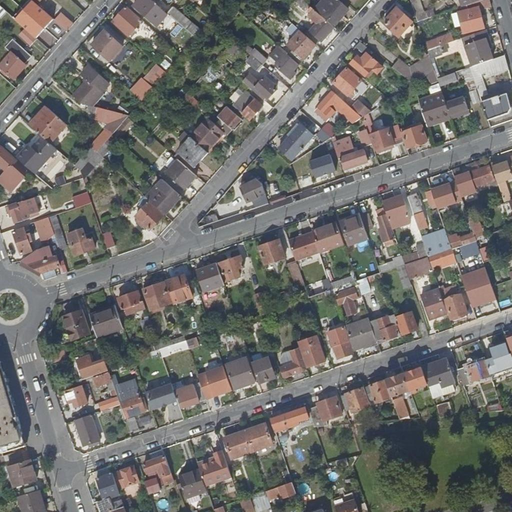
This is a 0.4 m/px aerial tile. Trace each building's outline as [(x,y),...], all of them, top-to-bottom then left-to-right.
[(4,0),(0,5),(0,7),(13,18),(25,29),(33,19),(17,5),(21,0),(4,0)] [(158,7),(149,0),(139,0),(133,7),(146,19),(158,7)] [(305,12),(307,10),(310,6),(303,0),(296,0),(294,3),(305,12)] [(327,0),(317,12),(334,27),(348,11),(336,0),(327,0)] [(409,0),(417,22),(426,19),(419,0),(409,0)] [(489,0),(480,0),(459,8),(456,8),(465,35),(486,28),(480,11),(491,7),(489,0)] [(310,6),(307,10),(309,12),(306,15),(316,23),(309,31),(320,40),(321,42),(334,27),(317,12),(310,6)] [(172,7),(166,14),(185,31),(190,36),(196,41),(202,34),(172,7)] [(140,22),(125,8),(112,23),(127,37),(140,22)] [(396,8),(383,23),(399,37),(412,21),(396,8)] [(62,15),(55,22),(67,32),(72,27),(72,26),(73,25),(62,15)] [(320,40),(309,31),(303,25),(299,30),(316,45),(320,40)] [(299,30),(298,29),(284,43),(302,59),(316,45),(299,30)] [(190,36),(185,31),(175,43),(180,48),(190,36)] [(472,67),(493,60),(486,40),(488,39),(485,31),(462,38),(465,46),(472,67)] [(104,32),(92,45),(110,61),(122,48),(104,32)] [(437,39),(443,54),(448,52),(445,44),(452,42),(450,34),(437,39)] [(31,57),(9,38),(5,43),(7,46),(5,49),(11,54),(0,65),(0,68),(13,80),(22,70),(21,68),(31,57)] [(429,55),(430,58),(432,58),(443,54),(437,39),(424,43),(429,55)] [(367,53),(370,50),(360,42),(355,47),(365,56),(361,60),(357,56),(351,63),(365,76),(371,69),(377,74),(383,67),(367,53)] [(251,56),(260,65),(265,59),(253,48),(252,50),(245,45),(242,48),(251,56)] [(470,68),(472,67),(465,46),(463,47),(470,68)] [(267,59),(275,66),(275,67),(290,80),(296,73),(293,71),(298,65),(286,55),(287,54),(278,47),(267,59)] [(397,58),(390,67),(413,85),(426,75),(434,71),(432,65),(430,58),(429,55),(408,67),(397,58)] [(260,65),(251,56),(246,62),(256,71),(261,65),(260,65)] [(470,68),(469,68),(473,79),(479,98),(487,95),(480,75),(483,74),(484,79),(509,71),(505,56),(493,60),(472,67),(470,68)] [(70,95),(80,104),(89,106),(102,91),(100,89),(104,84),(83,66),(76,75),(81,79),(83,81),(80,83),(70,95)] [(143,81),(152,89),(166,74),(156,66),(143,81)] [(466,82),(473,79),(469,68),(462,71),(466,82)] [(360,80),(346,69),(333,83),(347,95),(360,80)] [(434,71),(426,75),(429,83),(437,81),(437,79),(434,72),(434,71)] [(456,80),(453,74),(437,79),(437,81),(439,86),(456,80)] [(131,93),(141,102),(152,89),(143,81),(142,80),(131,93)] [(234,104),(233,105),(249,120),(261,106),(245,92),(243,94),(237,89),(228,99),(234,104)] [(475,90),(468,92),(473,105),(479,102),(475,90)] [(337,110),(353,123),(362,118),(351,108),(332,92),(315,111),(327,121),(337,110)] [(450,120),(451,120),(469,114),(461,92),(443,98),(449,116),(450,120)] [(188,101),(188,102),(192,98),(186,93),(182,96),(188,101)] [(441,93),(418,101),(419,104),(442,96),(441,93)] [(481,103),(487,121),(508,114),(511,109),(506,94),(481,103)] [(442,96),(419,104),(426,124),(449,116),(443,98),(442,96)] [(357,101),(351,108),(362,118),(362,117),(368,114),(370,112),(357,101)] [(121,104),(117,108),(125,116),(129,111),(121,104)] [(211,121),(219,129),(232,113),(222,104),(213,114),(215,117),(211,121)] [(49,145),(66,126),(48,109),(31,128),(38,135),(49,145)] [(125,116),(99,109),(97,116),(101,120),(113,123),(107,129),(112,134),(128,116),(125,116)] [(449,116),(426,124),(428,128),(450,120),(449,116)] [(211,121),(207,118),(190,137),(206,151),(223,132),(219,129),(211,121)] [(373,131),(370,122),(365,124),(367,129),(368,133),(373,131)] [(416,129),(402,134),(407,149),(427,142),(421,123),(415,125),(416,129)] [(313,136),(301,125),(279,150),(291,161),(313,136)] [(329,125),(326,125),(321,130),(330,138),(338,133),(329,125)] [(376,151),(404,141),(398,126),(371,136),(376,151)] [(368,133),(367,129),(359,132),(365,147),(372,144),(368,133)] [(49,145),(38,135),(16,158),(26,167),(32,173),(54,149),(49,145)] [(101,157),(116,139),(111,135),(96,152),(101,157)] [(190,137),(176,152),(194,168),(208,152),(206,151),(190,137)] [(355,154),(350,138),(332,144),(338,160),(340,159),(344,170),(369,161),(365,151),(355,154)] [(0,166),(6,172),(0,178),(0,183),(11,193),(25,176),(24,175),(27,173),(16,163),(17,162),(0,146),(0,166)] [(82,181),(102,158),(101,157),(96,152),(79,171),(81,178),(82,181)] [(507,162),(492,167),(497,184),(511,178),(511,156),(506,159),(507,162)] [(196,175),(177,159),(166,172),(184,188),(196,175)] [(491,164),(492,167),(507,162),(506,159),(491,164)] [(489,166),(469,173),(474,188),(481,186),(482,188),(487,187),(486,184),(494,181),(489,166)] [(256,209),(268,205),(261,184),(254,177),(251,181),(250,180),(246,184),(249,187),(243,194),(247,204),(253,201),(256,209)] [(181,197),(161,179),(157,184),(169,195),(161,204),(169,211),(181,197)] [(416,194),(408,197),(417,224),(425,221),(416,194)] [(89,195),(75,200),(78,208),(92,203),(89,195)] [(383,203),(392,229),(410,223),(405,206),(406,206),(403,196),(383,203)] [(24,201),(10,206),(16,224),(30,219),(24,201)] [(163,216),(148,202),(135,217),(140,221),(138,223),(144,229),(146,227),(150,230),(163,216)] [(377,212),(379,218),(386,215),(384,210),(377,212)] [(89,212),(80,214),(82,221),(92,218),(89,212)] [(482,231),(476,213),(467,215),(473,233),(475,239),(485,236),(484,235),(488,234),(487,229),(482,231)] [(386,215),(379,218),(382,229),(387,242),(394,240),(394,239),(386,215)] [(56,216),(49,218),(55,234),(61,232),(56,216)] [(369,239),(361,217),(342,223),(350,245),(369,239)] [(41,221),(49,241),(55,235),(55,234),(49,218),(41,221)] [(344,245),(337,225),(314,233),(321,253),(330,250),(344,245)] [(25,229),(14,233),(22,255),(32,251),(30,245),(27,235),(25,229)] [(76,232),(68,235),(76,257),(96,249),(92,239),(87,241),(83,229),(79,231),(76,232)] [(387,242),(382,229),(380,230),(386,247),(395,244),(394,240),(387,242)] [(424,244),(429,258),(440,254),(452,250),(449,242),(445,230),(435,234),(436,237),(423,242),(424,244)] [(64,260),(70,258),(61,232),(55,234),(55,235),(62,255),(64,260)] [(110,232),(102,235),(107,249),(115,246),(110,232)] [(313,232),(289,240),(296,260),(299,259),(304,258),(311,255),(320,252),(316,241),(313,232)] [(473,233),(458,239),(461,247),(476,242),(475,239),(473,233)] [(279,239),(259,246),(265,264),(285,257),(279,239)] [(461,247),(458,239),(449,242),(452,250),(461,247)] [(452,250),(456,262),(480,253),(476,242),(461,247),(452,250)] [(418,253),(402,258),(405,266),(429,258),(424,244),(416,247),(418,253)] [(43,273),(45,281),(57,277),(55,269),(60,267),(61,267),(57,257),(54,248),(51,249),(50,246),(39,250),(22,261),(23,261),(43,273)] [(440,254),(445,267),(457,263),(456,262),(452,250),(440,254)] [(433,271),(445,267),(440,254),(429,258),(433,271)] [(62,275),(68,273),(64,260),(62,255),(57,257),(61,267),(60,267),(62,275)] [(241,256),(220,263),(226,281),(232,279),(241,276),(238,268),(245,266),(241,256)] [(394,259),(397,269),(403,266),(400,257),(394,259)] [(405,266),(409,279),(433,271),(429,258),(405,266)] [(297,287),(305,284),(296,260),(288,263),(297,287)] [(205,291),(225,284),(218,263),(198,270),(205,291)] [(390,264),(379,268),(381,274),(392,270),(390,264)] [(409,279),(405,266),(398,269),(403,283),(410,281),(409,279)] [(461,277),(474,312),(486,308),(474,273),(461,277)] [(184,275),(165,281),(173,303),(192,297),(184,275)] [(355,276),(332,284),(334,290),(357,282),(355,276)] [(357,282),(361,295),(370,292),(366,279),(357,282)] [(412,286),(410,281),(403,283),(405,289),(412,286)] [(171,303),(164,282),(144,289),(151,310),(171,303)] [(357,287),(336,295),(340,305),(343,303),(348,316),(357,312),(353,300),(358,298),(356,292),(358,292),(357,287)] [(461,296),(459,297),(448,301),(445,292),(443,287),(439,288),(444,302),(446,301),(453,321),(459,319),(460,321),(465,320),(464,317),(468,315),(461,296)] [(430,320),(448,314),(444,302),(439,288),(422,294),(430,320)] [(448,301),(459,297),(456,289),(445,292),(448,301)] [(127,314),(146,308),(143,301),(142,301),(138,291),(118,298),(122,308),(125,307),(127,314)] [(254,295),(261,314),(262,314),(269,312),(262,293),(254,295)] [(90,315),(97,336),(123,328),(116,306),(90,315)] [(90,334),(82,310),(64,316),(68,327),(60,329),(65,342),(72,340),(90,334)] [(269,312),(262,314),(263,319),(273,316),(271,311),(269,312)] [(411,313),(397,317),(403,335),(418,330),(411,313)] [(377,343),(378,344),(398,337),(396,331),(399,330),(397,326),(399,325),(395,315),(371,323),(377,343)] [(377,343),(371,323),(369,319),(346,327),(355,351),(377,343)] [(429,337),(424,321),(418,323),(423,339),(429,337)] [(337,359),(352,354),(347,342),(350,341),(345,327),(328,333),(337,359)] [(184,336),(169,341),(171,345),(186,340),(184,336)] [(299,342),(307,367),(326,361),(317,336),(299,342)] [(196,337),(186,340),(188,348),(198,345),(196,337)] [(160,349),(171,345),(169,341),(163,343),(162,339),(157,340),(160,349)] [(160,349),(159,349),(162,358),(170,355),(169,352),(182,348),(183,351),(189,349),(188,348),(186,340),(171,345),(160,349)] [(511,353),(508,342),(490,348),(494,358),(486,361),(491,375),(511,368),(511,353)] [(377,343),(355,351),(356,353),(378,345),(378,344),(377,343)] [(280,368),(283,378),(307,370),(299,347),(290,351),(294,363),(280,368)] [(65,349),(55,352),(56,354),(53,355),(55,361),(64,358),(64,357),(67,356),(65,349)] [(198,360),(201,370),(223,363),(218,349),(206,353),(207,354),(202,356),(203,359),(198,360)] [(224,360),(234,389),(256,382),(246,353),(224,360)] [(84,377),(108,369),(105,359),(92,363),(90,356),(78,360),(84,377)] [(252,364),(258,383),(276,378),(269,358),(252,364)] [(434,364),(439,379),(454,373),(449,359),(434,364)] [(1,361),(0,360),(0,444),(3,453),(27,446),(1,361)] [(464,385),(484,379),(491,376),(491,375),(486,361),(458,370),(464,385)] [(440,382),(439,379),(434,364),(423,368),(428,385),(429,387),(440,382)] [(214,396),(232,390),(224,366),(212,370),(206,372),(214,396)] [(423,368),(404,374),(410,391),(428,385),(423,368)] [(511,368),(491,375),(491,376),(493,381),(511,374),(511,368)] [(103,394),(105,400),(117,396),(113,382),(112,382),(109,373),(93,378),(97,387),(107,383),(110,391),(103,394)] [(392,398),(395,396),(410,391),(404,374),(386,381),(392,398)] [(377,403),(392,398),(386,381),(371,386),(377,403)] [(181,408),(206,400),(200,383),(174,392),(177,400),(178,399),(181,408)] [(145,393),(151,410),(177,401),(177,400),(174,392),(171,384),(145,393)] [(65,392),(69,403),(74,402),(75,407),(76,407),(88,403),(82,386),(65,392)] [(364,388),(341,396),(346,411),(351,409),(353,413),(371,406),(364,388)] [(119,400),(125,418),(145,411),(144,408),(147,407),(144,398),(141,399),(139,393),(119,400)] [(102,411),(120,404),(117,396),(105,400),(99,402),(102,411)] [(392,398),(397,410),(402,408),(399,400),(397,401),(395,396),(392,398)] [(318,406),(309,409),(315,427),(328,426),(327,421),(342,415),(336,397),(317,404),(318,406)] [(440,418),(453,415),(450,401),(437,404),(440,418)] [(305,408),(271,420),(275,431),(309,419),(305,408)] [(367,410),(372,422),(377,422),(372,408),(367,410)] [(91,414),(75,420),(82,440),(98,435),(91,414)] [(134,417),(126,420),(130,432),(138,429),(134,417)] [(266,424),(246,431),(253,452),(273,445),(266,424)] [(253,452),(246,431),(225,438),(232,459),(253,452)] [(298,461),(304,459),(300,448),(294,450),(298,461)] [(200,470),(206,487),(232,478),(224,454),(215,457),(216,461),(199,466),(200,470)] [(174,481),(165,456),(144,464),(148,474),(154,471),(155,474),(160,472),(165,485),(174,481)] [(198,463),(199,466),(216,461),(215,457),(198,463)] [(37,480),(30,459),(8,466),(14,487),(25,483),(25,486),(29,485),(29,482),(37,480)] [(134,466),(118,472),(123,488),(140,482),(134,466)] [(110,511),(125,507),(110,467),(96,472),(98,479),(104,500),(99,502),(102,511),(110,511)] [(199,494),(207,491),(206,487),(200,470),(179,476),(187,498),(188,498),(199,494)] [(290,482),(286,471),(279,474),(283,484),(290,482)] [(145,482),(150,494),(161,490),(157,478),(145,482)] [(296,493),(292,482),(266,491),(267,494),(270,494),(271,498),(281,495),(282,498),(296,493)] [(46,511),(40,490),(19,497),(23,511),(46,511)] [(267,494),(266,491),(240,501),(242,509),(253,505),(252,502),(268,496),(267,494)] [(199,494),(188,498),(190,504),(201,500),(199,494)] [(257,511),(271,507),(268,496),(252,502),(253,505),(255,511),(257,511)] [(335,506),(337,511),(359,511),(355,500),(335,506)] [(279,511),(276,502),(270,503),(273,511),(279,511)]
